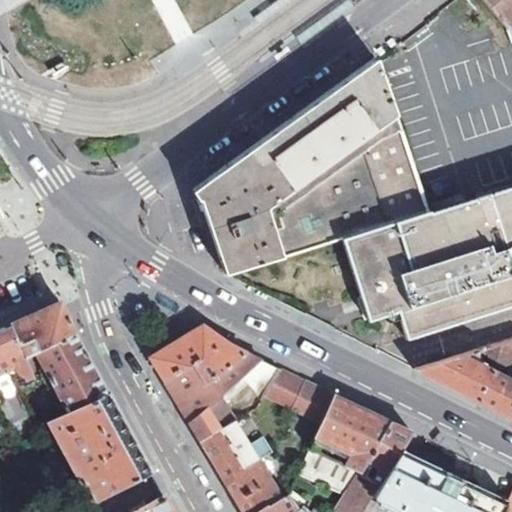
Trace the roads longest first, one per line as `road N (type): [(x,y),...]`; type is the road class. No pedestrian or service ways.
road 1 (secondary): [(103,205),(120,240),(155,266),(511,443)]
road 2 (tertiary): [(103,205),(166,171),(402,0)]
road 3 (residential): [(206,511),(103,315),(95,260),(103,205)]
road 4 (secondary): [(37,78),(103,205)]
